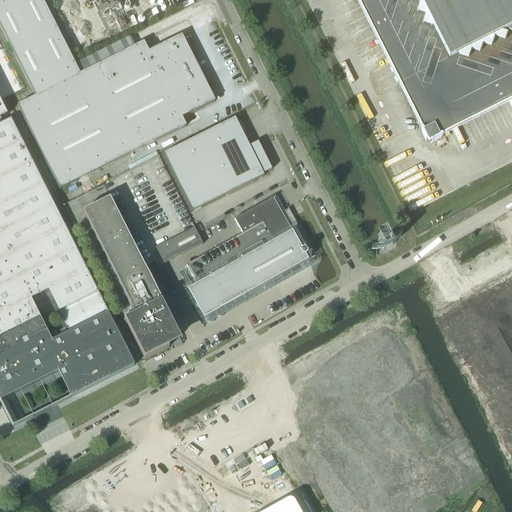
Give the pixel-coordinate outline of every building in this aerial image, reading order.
[(181,39),(180,38),(180,37),(166,44),(148,53),(144,43),(137,46),(79,75),(74,63),(41,0),(0,0),(0,28),(35,98),(17,107),(59,190),(186,127),(182,119),(213,103),(212,101),(211,102),(206,92),(209,91),(208,90),(208,91),(203,81),(203,80),(201,81),(180,39),(181,39)] [(511,0),(356,0),(423,132),(427,140),(431,142),(439,138),(511,100),(511,0)] [(0,401),(58,373),(70,399),(94,387),(134,367),(125,349),(107,314),(93,286),(67,234),(44,189),(26,152),(14,129),(10,121),(0,126),(0,119),(7,116),(0,101),(0,401)] [(234,119),(163,154),(192,212),(263,176),(262,174),(271,170),(257,142),(248,147),(234,119)] [(312,252),(310,248),(305,245),(300,246),(306,243),(307,243),(306,241),(296,224),(288,209),(287,209),(288,210),(282,214),(281,212),(274,199),(276,198),(275,197),(235,220),(243,235),(227,244),(213,251),(199,259),(187,266),(208,305),(236,289),(246,283),(248,286),(245,287),(247,291),(250,290),(251,292),(308,261),(311,257),(312,252)] [(161,304),(163,303),(110,198),(84,212),(135,316),(124,321),(125,322),(125,321),(145,360),(169,348),(167,344),(178,338),(161,304)] [(164,264),(203,245),(195,228),(156,247),(164,264)]
